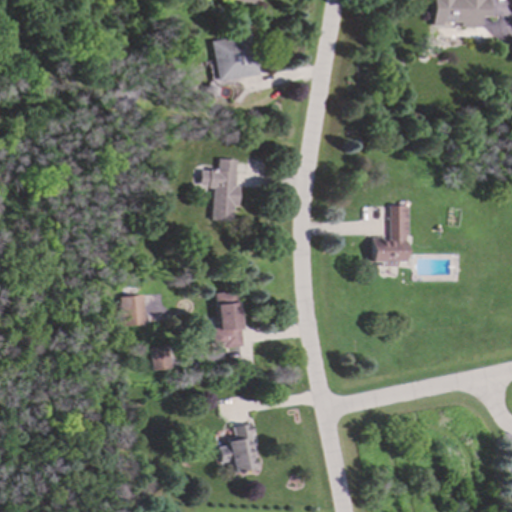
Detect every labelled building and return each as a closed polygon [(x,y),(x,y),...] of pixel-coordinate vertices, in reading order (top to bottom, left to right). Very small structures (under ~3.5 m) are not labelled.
[(427,0),(427,27),(442,27),(443,23),(455,23),(455,28),(475,28),(476,17),(482,18),(482,0),(427,0)] [(207,43),(216,84),(252,76),(243,35),(207,43)] [(209,221),(230,222),(231,206),(235,207),(236,186),(233,185),(233,161),(215,160),(215,171),(198,171),(198,187),(210,187),(209,221)] [(404,206),(385,206),(386,239),(368,239),(368,263),(378,263),(378,267),(394,267),(394,262),(405,262),(404,206)] [(215,328),(209,329),(211,343),(220,342),(221,349),(239,347),(234,292),(212,294),(215,328)] [(141,297),(131,297),(132,307),(120,308),(120,326),(142,325),(141,297)] [(150,371),(168,370),(167,348),(149,349),(150,371)] [(231,474),(256,468),(245,424),(229,428),(232,438),(223,440),(231,474)]
